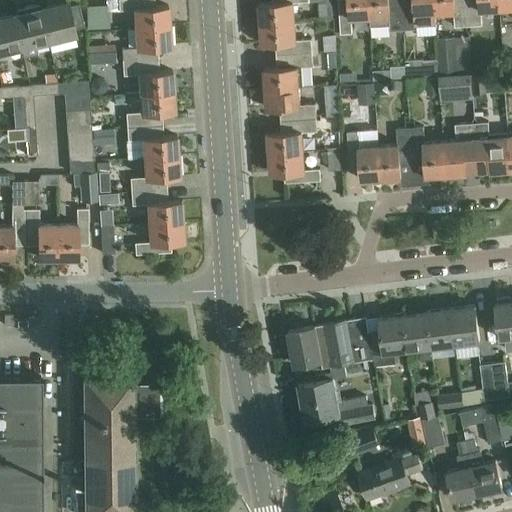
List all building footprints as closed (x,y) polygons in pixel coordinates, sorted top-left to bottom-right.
[(136,28),(169,26),(167,6),(154,7),(153,0),(117,0),(119,9),(134,8),(136,28)] [(260,23),(293,21),(292,3),(308,2),(307,0),(273,0),(273,2),(259,3),(260,23)] [(317,0),(319,20),(331,19),(329,0),(317,0)] [(368,19),(367,0),(347,0),(348,0),(337,1),(340,36),(351,36),(350,21),(368,19)] [(367,0),(368,19),(369,30),(388,29),(389,33),(400,32),(397,0),(367,0)] [(416,28),(415,21),(435,20),(435,12),(433,0),(403,0),(405,29),(416,28)] [(433,0),(435,12),(453,11),(454,25),(466,25),(464,0),(433,0)] [(499,10),(498,0),(468,0),(471,27),(482,26),(481,12),(499,10)] [(511,0),(498,0),(499,10),(511,9),(511,0)] [(77,46),(74,35),(76,34),(75,29),(84,27),(79,4),(78,4),(69,6),(68,2),(41,8),(41,9),(48,40),(51,53),(77,46)] [(26,12),(14,15),(21,46),(22,46),(24,56),(38,53),(35,43),(48,40),(41,9),(41,8),(40,4),(24,7),(26,12)] [(88,29),(108,28),(106,5),(87,6),(88,29)] [(0,51),(21,46),(14,15),(0,18),(0,51)] [(294,40),(293,21),(260,23),(261,43),(275,42),(276,54),(311,51),(310,39),(294,40)] [(170,46),(169,26),(136,28),(137,47),(122,48),(122,60),(158,57),(157,47),(170,46)] [(323,36),(324,51),(337,50),(335,35),(323,36)] [(471,60),(456,61),(455,37),(437,38),(438,63),(439,75),(471,73),(471,60)] [(89,51),(90,65),(110,63),(110,50),(89,51)] [(265,89),(298,87),(296,68),(312,67),(311,55),(277,57),(277,68),(263,69),(265,89)] [(173,90),(172,71),(159,72),(158,62),(123,64),(124,75),(139,74),(141,93),(173,90)] [(423,64),(424,76),(439,75),(438,63),(423,64)] [(423,64),(405,65),(406,78),(424,76),(423,64)] [(406,78),(405,65),(390,66),(390,70),(372,71),(373,81),(391,79),(406,78)] [(473,93),(486,92),(485,74),(471,75),(473,93)] [(438,77),(426,78),(427,92),(439,91),(438,77)] [(97,78),(92,81),(91,87),(94,92),(100,93),(104,90),(106,85),(103,80),(97,78)] [(90,108),(88,81),(70,82),(70,93),(64,93),(65,110),(90,108)] [(388,89),(388,82),(377,82),(378,93),(385,93),(388,89)] [(48,94),(47,84),(30,85),(31,96),(48,94)] [(20,96),(19,85),(3,87),(3,98),(20,96)] [(372,85),(354,87),(355,108),(373,106),(372,85)] [(298,87),(265,89),(266,109),(281,108),(281,118),(316,116),(315,105),(299,106),(298,87)] [(173,90),(141,93),(142,112),(127,113),(127,124),(162,122),(162,112),(175,111),(173,90)] [(339,104),(326,104),(327,115),(340,114),(339,104)] [(90,108),(65,110),(66,122),(91,121),(90,108)] [(34,110),(24,111),(25,128),(35,127),(34,110)] [(270,153),(302,151),(300,133),(317,132),(316,120),(281,123),(282,133),(268,134),(270,153)] [(92,133),(91,121),(66,122),(67,134),(92,133)] [(507,169),(511,169),(508,136),(508,131),(489,133),(488,121),(475,122),(478,168),(490,168),(490,170),(494,170),(494,173),(508,172),(507,169)] [(465,169),(478,168),(475,122),(455,123),(456,140),(444,140),(446,173),(466,172),(465,169)] [(145,158),(178,156),(177,136),(163,137),(163,126),(127,128),(128,140),(144,139),(145,158)] [(426,174),(446,173),(444,140),(425,142),(424,126),(412,127),(414,162),(425,161),(426,174)] [(35,127),(25,128),(27,156),(37,155),(35,127)] [(92,130),(93,142),(112,141),(111,129),(92,130)] [(397,145),(378,146),(380,179),(401,178),(400,164),(410,164),(407,129),(396,130),(397,145)] [(380,179),(378,146),(360,148),(359,132),(347,133),(349,168),(359,167),(360,180),(380,179)] [(92,133),(67,134),(68,147),(92,145),(92,133)] [(93,158),(92,145),(68,147),(69,159),(93,158)] [(340,148),(328,149),(328,150),(324,151),(325,162),(329,162),(329,170),(342,169),(340,148)] [(302,151),(270,153),(271,173),(285,172),(285,183),(321,180),(320,169),(303,170),(302,151)] [(167,187),(166,177),(179,176),(178,156),(145,158),(146,177),(131,178),(132,190),(167,187)] [(94,171),(93,158),(69,159),(70,172),(94,171)] [(96,162),(97,171),(99,171),(100,191),(110,190),(109,161),(96,162)] [(99,200),(98,193),(97,171),(73,173),(74,185),(80,185),(81,201),(99,200)] [(13,175),(10,175),(0,174),(0,184),(11,185),(11,180),(13,180),(13,175)] [(58,175),(57,175),(40,175),(37,180),(39,180),(39,185),(57,185),(58,175)] [(25,180),(13,180),(11,180),(11,185),(12,204),(25,204),(25,180)] [(37,180),(25,180),(25,204),(39,204),(39,185),(39,180),(37,180)] [(118,192),(98,193),(99,200),(99,203),(119,202),(118,192)] [(183,221),(182,201),(168,202),(167,192),(132,194),(133,205),(149,204),(150,223),(183,221)] [(59,259),(58,225),(40,226),(39,209),(27,209),(28,246),(38,246),(38,259),(59,259)] [(58,225),(59,259),(79,259),(79,246),(89,245),(89,209),(77,209),(78,225),(58,225)] [(11,226),(0,225),(0,259),(13,260),(12,246),(24,246),(23,210),(11,210),(11,226)] [(183,221),(150,223),(151,242),(136,243),(136,255),(172,252),(171,241),(184,241),(183,221)] [(116,253),(114,225),(102,226),(103,254),(116,253)] [(496,299),(497,304),(495,304),(499,339),(506,338),(507,350),(511,349),(511,301),(510,302),(509,298),(496,299)] [(450,309),(455,344),(479,341),(474,306),(450,309)] [(450,309),(427,312),(432,347),(455,344),(450,309)] [(432,347),(427,312),(404,315),(408,350),(420,349),(422,359),(434,358),(432,347)] [(380,318),(382,332),(369,333),(371,344),(374,359),(375,365),(396,363),(395,352),(408,350),(404,315),(380,318)] [(366,317),(353,320),(354,324),(352,325),(357,348),(371,344),(369,333),(366,317)] [(353,320),(315,327),(321,355),(328,354),(330,367),(345,364),(374,359),(371,344),(357,348),(352,325),(354,324),(353,320)] [(321,355),(315,327),(288,332),(294,365),(320,359),(322,368),(330,367),(328,354),(321,355)] [(506,360),(492,362),(497,397),(510,395),(506,360)] [(497,397),(492,362),(480,363),(483,387),(485,400),(485,399),(497,397)] [(315,375),(317,381),(298,384),(305,421),(345,413),(347,424),(375,419),(373,404),(368,405),(366,396),(338,401),(334,378),(347,376),(345,364),(330,367),(331,372),(315,375)] [(0,375),(0,511),(42,511),(42,375),(0,375)] [(134,384),(134,376),(85,377),(85,511),(135,511),(135,415),(162,415),(162,384),(134,384)] [(485,400),(483,387),(461,391),(463,405),(486,401),(485,399),(485,400)] [(463,405),(461,391),(438,394),(440,408),(463,405)] [(436,416),(433,400),(418,403),(421,419),(436,416)] [(502,440),(495,411),(481,414),(488,444),(502,440)] [(438,415),(436,416),(421,419),(427,447),(444,443),(438,415)] [(421,423),(420,416),(407,419),(409,425),(421,423)] [(373,427),(346,436),(320,446),(326,462),(378,443),(373,427)] [(466,440),(469,454),(477,452),(477,451),(474,438),(466,440)] [(466,440),(458,442),(461,455),(461,456),(469,454),(466,440)] [(477,452),(469,454),(478,493),(502,487),(496,460),(483,463),(480,450),(477,451),(477,452)] [(418,451),(401,457),(359,473),(363,482),(361,483),(365,495),(367,494),(368,496),(382,491),(383,494),(399,488),(398,485),(410,481),(407,473),(423,467),(418,451)] [(461,455),(458,455),(461,468),(448,471),(454,498),(455,498),(456,501),(468,498),(467,495),(478,493),(469,454),(461,456),(461,455)]
